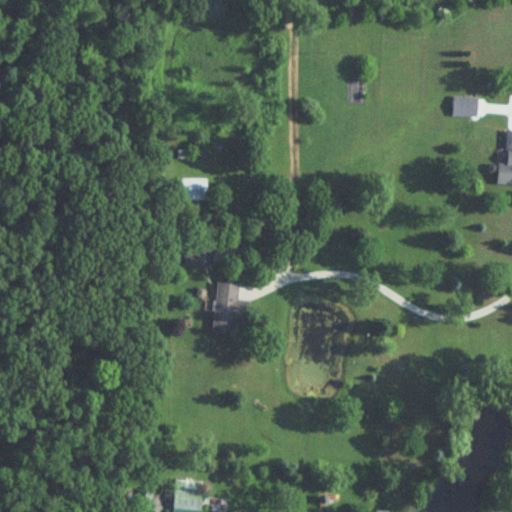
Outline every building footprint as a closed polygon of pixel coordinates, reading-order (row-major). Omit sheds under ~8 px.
[(477,98),(452,98),(452,118),(477,118),(477,98)] [(511,186),(511,131),(506,132),(505,166),(497,165),(496,186),(511,186)] [(206,202),(206,181),(177,181),(177,202),(206,202)] [(213,268),(213,246),(185,245),(184,268),(213,268)] [(248,303),(238,302),(239,287),(216,285),(212,336),(233,338),(235,319),(246,320),(248,303)] [(201,511),(202,482),(172,481),(171,511),(201,511)]
